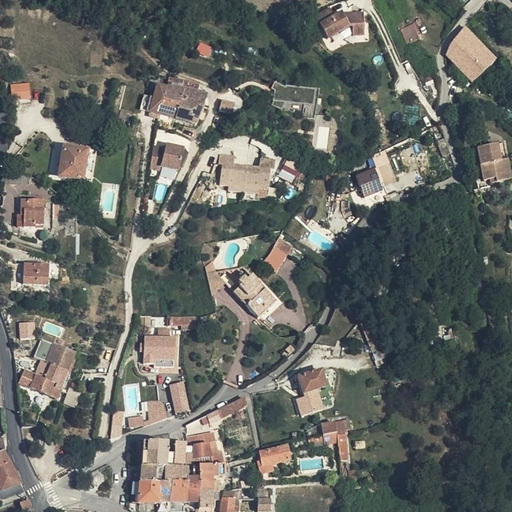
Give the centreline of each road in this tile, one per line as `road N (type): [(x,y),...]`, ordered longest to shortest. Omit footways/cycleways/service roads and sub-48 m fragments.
road 1 (residential): [(479,0),(438,53),(449,96),(440,117),(456,184),(357,227),(324,323),(296,364),(124,445)]
road 2 (tertiary): [(36,500),(16,453),(0,338)]
